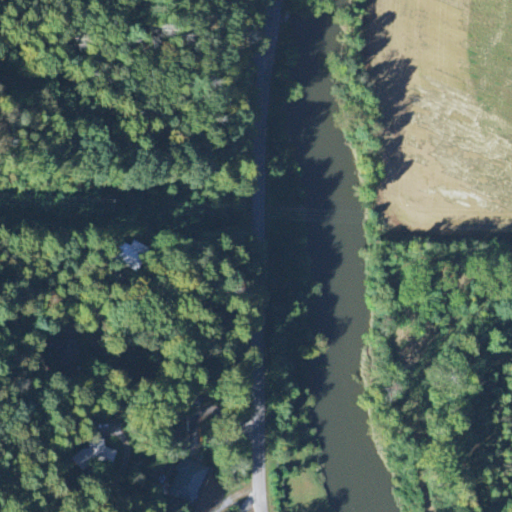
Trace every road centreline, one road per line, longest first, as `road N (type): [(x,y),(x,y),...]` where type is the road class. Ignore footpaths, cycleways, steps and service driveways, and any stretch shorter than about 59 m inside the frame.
road 1 (residential): [(262,511),(259,195),(275,0)]
road 2 (residential): [(260,495),(240,511),(18,511),(0,499)]
road 3 (residential): [(261,270),(108,271)]
road 4 (residential): [(73,213),(108,271),(97,341)]
